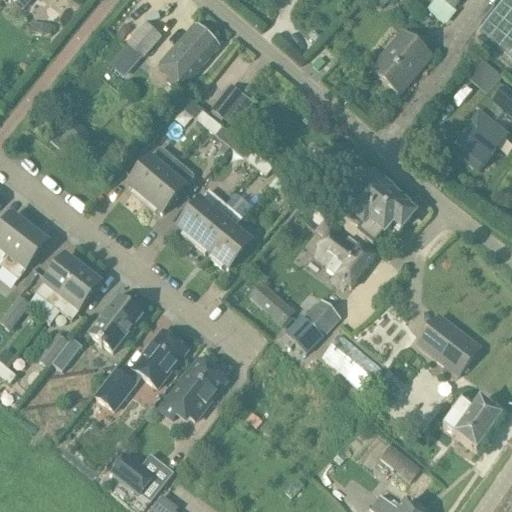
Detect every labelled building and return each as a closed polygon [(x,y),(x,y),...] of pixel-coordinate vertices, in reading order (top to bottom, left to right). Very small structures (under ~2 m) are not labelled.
[(436,0),(437,0),(427,13),(446,28),(456,16),(454,13),(465,0),(436,0)] [(511,0),(505,0),(478,34),(511,61),(511,0)] [(126,49),(144,64),(162,42),(145,27),(126,49)] [(167,85),(179,96),(219,51),(194,29),(160,67),(162,69),(172,79),(167,85)] [(371,74),(399,98),(430,61),(403,37),(371,74)] [(511,96),(504,90),(504,91),(498,86),(503,81),(479,61),(463,80),(486,99),(476,111),(492,124),(498,129),(507,118),(511,122),(511,96)] [(243,99),(231,89),(211,114),(224,123),(243,99)] [(54,131),(55,133),(80,155),(94,139),(68,115),(54,131)] [(195,124),(205,132),(212,123),(202,115),(195,124)] [(478,176),(507,140),(479,118),(457,145),(464,151),(457,160),(478,176)] [(212,123),(205,132),(230,152),(238,144),(212,123)] [(238,144),(230,152),(256,173),(263,164),(238,144)] [(151,162),(128,190),(133,194),(131,197),(143,207),(168,177),(151,162)] [(263,164),(256,173),(266,181),(273,172),(263,164)] [(396,200),(373,181),(372,182),(354,167),(341,182),(360,197),(346,214),(356,223),(353,227),(359,233),(357,235),(372,248),(383,235),(384,236),(393,226),(401,232),(413,218),(410,215),(411,214),(395,201),(396,200)] [(185,191),(168,177),(143,207),(155,217),(157,214),(162,219),(185,191)] [(279,200),(292,210),(299,202),(286,191),(287,190),(276,181),(269,190),(279,199),(279,200)] [(181,239),(193,249),(226,209),(208,195),(178,231),(183,236),(181,239)] [(226,209),(193,249),(205,259),(207,256),(211,259),(212,260),(235,232),(242,223),(226,209)] [(0,234),(0,254),(7,260),(8,261),(32,230),(20,220),(18,223),(13,219),(0,234)] [(342,296),(347,290),(351,292),(375,260),(359,248),(359,249),(348,241),(349,240),(326,221),(314,234),(322,241),(318,249),(317,252),(314,261),(328,271),(325,274),(333,280),(329,286),(342,296)] [(8,261),(7,260),(0,269),(18,284),(48,246),(43,242),(45,239),(32,230),(8,261)] [(212,260),(211,259),(209,262),(221,272),(224,270),(229,274),(252,246),(235,232),(212,260)] [(36,298),(54,312),(85,271),(73,261),(71,264),(65,260),(36,298)] [(85,271),(54,312),(71,325),(101,288),(96,283),(98,281),(85,271)] [(248,302),(282,331),(295,316),(262,286),(248,302)] [(0,327),(10,335),(31,309),(20,301),(0,325),(0,327)] [(142,320),(140,318),(141,317),(127,306),(126,307),(119,302),(90,340),(100,347),(98,349),(102,351),(103,350),(113,357),(124,342),(126,343),(136,332),(134,330),(142,320)] [(321,304),(303,323),(323,342),(323,341),(324,341),(341,323),(321,304)] [(323,342),(303,323),(301,321),(285,338),(285,339),(280,344),(289,353),(295,348),(306,359),(323,342)] [(439,321),(417,350),(458,381),(480,352),(439,321)] [(117,374),(95,401),(114,416),(141,381),(157,393),(187,355),(180,350),(182,347),(172,338),(169,341),(163,336),(127,382),(117,374)] [(59,338),(37,366),(46,373),(68,346),(59,338)] [(72,343),(53,368),(63,376),(82,350),(72,343)] [(195,426),(226,386),(199,365),(160,414),(173,424),(180,414),(195,426)] [(7,371),(0,379),(0,380),(10,389),(17,380),(7,371)] [(82,376),(63,379),(65,395),(84,393),(82,376)] [(455,440),(476,455),(501,420),(480,405),(467,396),(443,431),(455,440)] [(380,462),(410,487),(421,474),(391,449),(380,462)] [(140,499),(153,483),(124,460),(112,477),(140,499)] [(371,511),(414,511),(407,507),(402,511),(394,511),(380,501),(371,511)]
